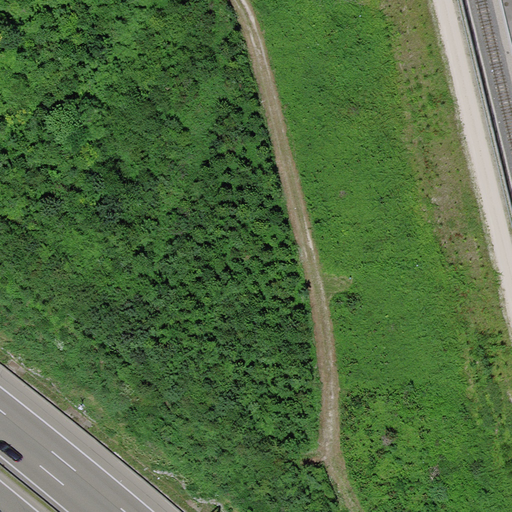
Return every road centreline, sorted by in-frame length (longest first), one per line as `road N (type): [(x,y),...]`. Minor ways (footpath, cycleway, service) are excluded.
road 1 (track): [(330,456),(327,324),(294,183),(243,32),(214,0)]
road 2 (motorway): [(110,511),(0,422)]
